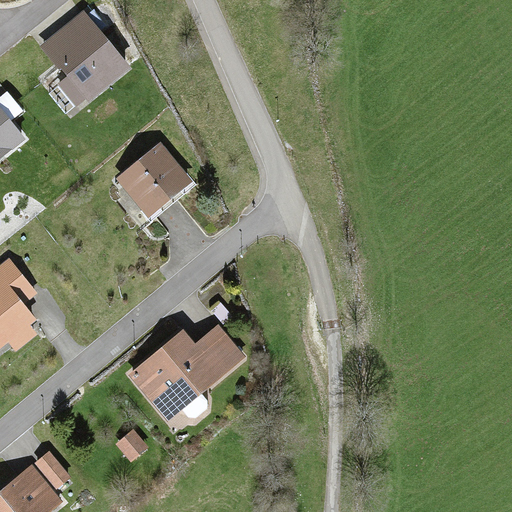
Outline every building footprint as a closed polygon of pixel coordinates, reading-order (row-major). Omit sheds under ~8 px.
[(132,67),(83,10),(38,46),(69,77),(49,93),(71,116),(132,67)] [(25,109),(7,91),(0,96),(0,161),(30,139),(11,120),(25,109)] [(161,148),(120,181),(149,215),(189,182),(161,148)] [(0,337),(45,301),(9,256),(0,261),(0,337)] [(131,373),(166,417),(240,358),(216,328),(194,346),(183,332),(131,373)] [(0,511),(30,511),(60,488),(29,454),(0,478),(0,511)]
